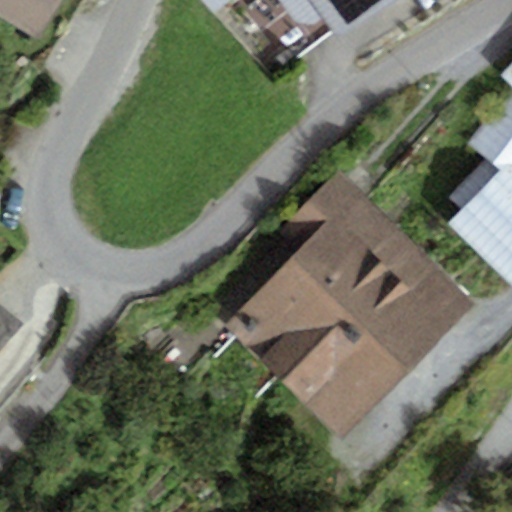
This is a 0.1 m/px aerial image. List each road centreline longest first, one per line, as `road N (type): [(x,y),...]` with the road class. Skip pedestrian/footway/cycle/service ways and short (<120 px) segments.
road 1 (residential): [(135,0),(49,179),(44,215),(55,245),(85,267),(121,278),(179,263),(336,111),(511,3)]
road 2 (residential): [(440,511),(511,408)]
